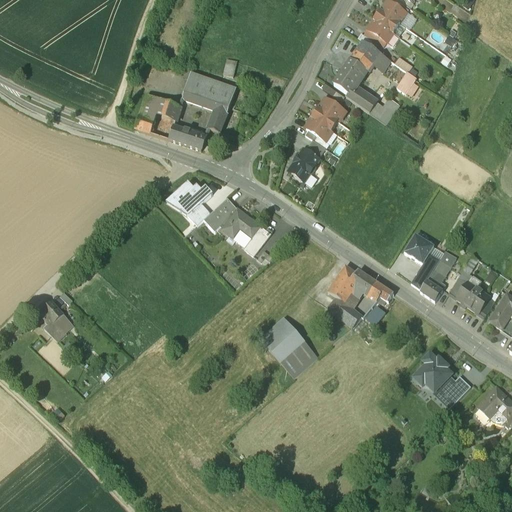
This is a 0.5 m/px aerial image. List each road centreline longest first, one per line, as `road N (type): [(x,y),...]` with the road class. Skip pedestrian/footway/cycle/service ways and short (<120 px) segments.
road 1 (tertiary): [(511,372),(226,175)]
road 2 (tertiary): [(226,175),(53,112),(0,84)]
road 3 (track): [(176,173),(0,334)]
road 4 (residential): [(226,175),(271,124),(344,0)]
road 5 (track): [(0,381),(131,511)]
road 6 (track): [(106,131),(152,0)]
